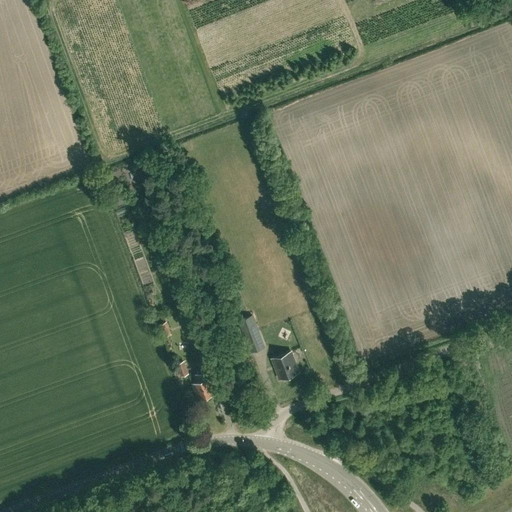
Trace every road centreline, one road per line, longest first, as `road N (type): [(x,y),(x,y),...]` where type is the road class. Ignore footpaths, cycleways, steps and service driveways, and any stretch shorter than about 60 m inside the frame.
road 1 (unclassified): [(264,443),(290,409),(511,325)]
road 2 (tertiary): [(12,511),(197,443),(264,443)]
